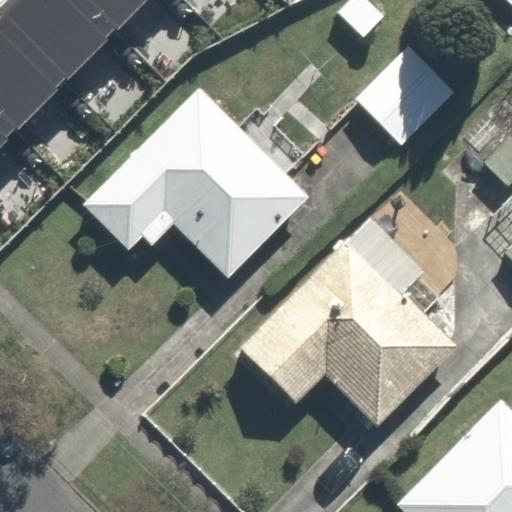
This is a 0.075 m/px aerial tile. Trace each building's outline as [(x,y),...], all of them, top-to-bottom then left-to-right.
[(0,146),(142,0),(11,0),(0,12),(0,146)] [(330,0),(326,5),(360,37),(396,0),(330,0)] [(406,38),(344,94),(387,141),(449,84),(406,38)] [(184,80),(76,195),(132,247),(161,216),(219,271),(298,187),(184,80)] [(339,233),(233,342),(290,397),(316,370),(369,420),(472,315),(448,292),(424,316),(339,233)] [(511,234),(497,248),(511,264),(511,234)] [(406,511),(511,511),(511,406),(507,411),(491,396),(392,498),(406,511)]
